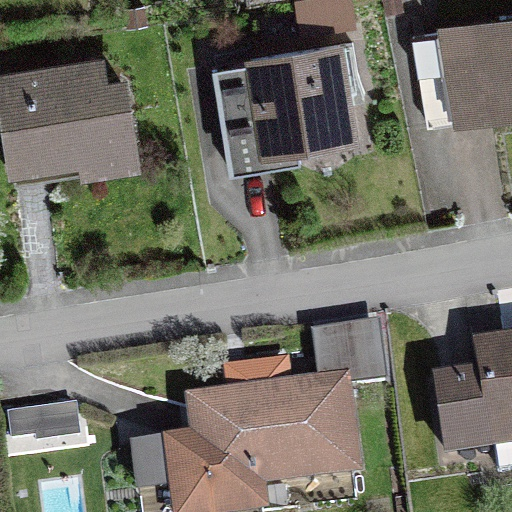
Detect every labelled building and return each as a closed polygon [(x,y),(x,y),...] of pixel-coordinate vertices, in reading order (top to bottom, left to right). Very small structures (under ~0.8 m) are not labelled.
[(299,0),(297,0),(301,32),(353,24),(349,0),(299,0)] [(511,18),(413,35),(427,123),(488,114),(487,109),(511,104),(511,18)] [(346,94),(364,93),(352,43),(212,65),(228,168),(231,168),(230,158),(269,152),(268,145),(352,132),(346,94)] [(1,77),(14,163),(85,152),(87,166),(133,159),(121,83),(99,86),(96,62),(1,77)] [(436,384),(447,452),(495,444),(499,470),(511,467),(511,344),(479,350),(483,377),(436,384)] [(168,443),(176,511),(217,511),(262,506),(259,481),(353,469),(342,384),(287,391),(284,363),(245,368),(249,396),(193,403),(198,439),(168,443)]
